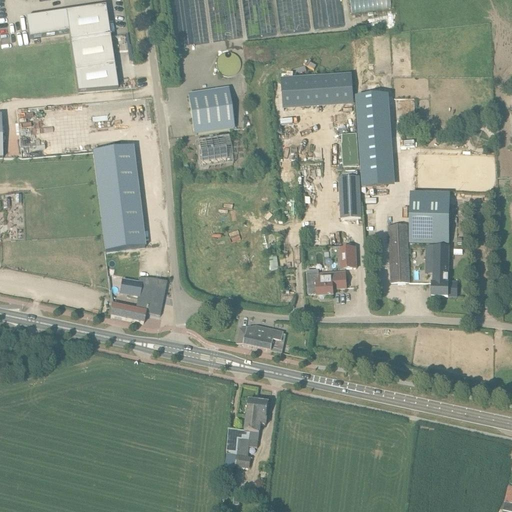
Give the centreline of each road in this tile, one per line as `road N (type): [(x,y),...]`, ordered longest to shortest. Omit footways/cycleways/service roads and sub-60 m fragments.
road 1 (unclassified): [(178,301),(290,318),(511,326)]
road 2 (unclassified): [(178,301),(144,0)]
road 3 (primary): [(511,424),(249,367)]
road 4 (primary): [(128,341),(0,313)]
